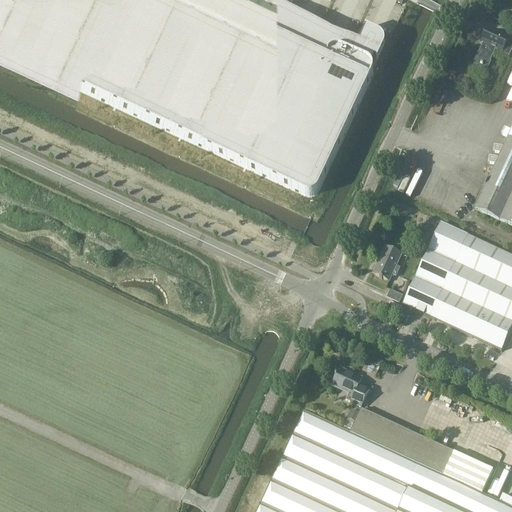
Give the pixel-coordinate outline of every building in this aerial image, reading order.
[(0,0),(0,53),(305,196),(307,197),(309,197),(311,197),(313,197),(315,196),(317,194),(318,193),(319,191),(372,77),(373,75),(373,73),(373,71),(372,69),(371,67),(381,47),(382,45),(381,42),(380,40),(378,39),(365,33),(360,44),(265,0),(0,0)] [(511,41),(508,40),(487,31),(487,30),(483,37),(485,38),(473,65),(474,65),(475,62),(481,65),(480,66),(482,67),(483,66),(487,68),(494,54),(492,53),(493,49),(502,53),(502,54),(509,57),(509,56),(511,51),(511,50),(511,41)] [(475,210),(511,227),(511,133),(508,139),(505,146),(504,146),(489,180),(486,187),(485,187),(485,188),(484,187),(481,193),(482,193),(475,210)] [(441,224),(402,306),(427,318),(430,319),(468,237),(441,224)] [(511,257),(468,237),(430,319),(467,336),(501,352),(501,353),(501,352),(511,330),(511,257)] [(382,279),(389,282),(392,276),(396,277),(400,269),(396,267),(402,255),(386,248),(379,262),(380,262),(379,266),(377,265),(373,275),(380,278),(379,279),(382,280),(382,279)] [(71,291),(0,439),(0,463),(18,471),(29,449),(163,511),(165,511),(235,368),(71,291)] [(390,291),(389,293),(390,293),(387,297),(386,299),(399,305),(403,297),(390,291)] [(334,382),(333,386),(349,393),(348,396),(346,401),(358,407),(361,409),(370,390),(359,385),(362,379),(354,375),(353,377),(339,371),(337,376),(336,375),(335,378),(336,378),(334,382)] [(348,417),(355,421),(360,412),(353,408),(348,417)] [(361,411),(350,435),(443,478),(454,454),(416,436),(361,411)] [(511,511),(511,509),(481,495),(492,472),(471,462),(454,454),(443,478),(350,435),(343,431),(303,413),(257,511),(511,511)]
